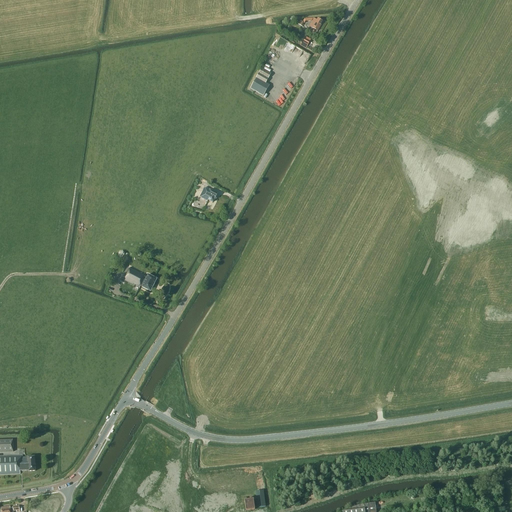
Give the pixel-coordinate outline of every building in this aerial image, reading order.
[(323,21),(318,18),(317,20),(314,18),(310,26),(313,28),(318,31),(323,21)] [(308,45),(310,40),(305,37),(302,42),(308,45)] [(256,78),(265,83),(270,74),(261,69),(256,78)] [(265,83),(256,78),(250,88),(263,95),(269,85),(265,83)] [(209,190),(204,188),(199,197),(207,201),(208,200),(212,202),(214,199),(215,200),(215,199),(216,199),(218,195),(217,194),(209,190)] [(148,275),(146,278),(145,277),(146,275),(130,268),(123,280),(139,288),(140,286),(142,287),(150,292),(157,279),(148,275)] [(0,452),(13,452),(13,440),(0,440),(0,452)] [(19,456),(20,471),(28,471),(28,472),(35,471),(34,456),(27,457),(27,458),(22,458),(22,455),(19,456)] [(20,471),(19,456),(0,456),(0,474),(20,474),(20,471)] [(255,491),(258,507),(265,506),(263,490),(255,491)] [(247,497),(244,498),(244,501),(246,511),(255,510),(253,499),(247,500),(247,497)] [(364,505),(364,511),(375,511),(375,503),(374,503),(375,503),(367,504),(364,505)]
